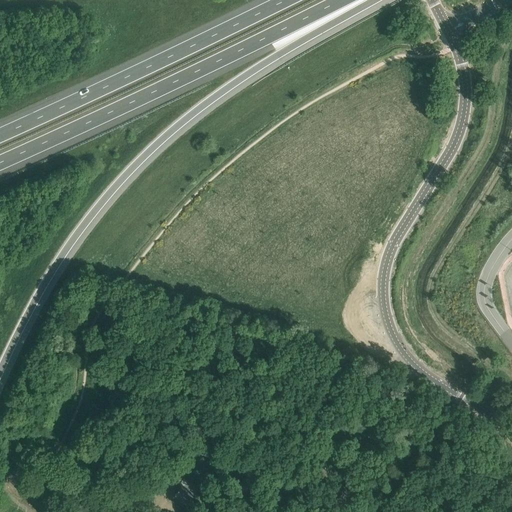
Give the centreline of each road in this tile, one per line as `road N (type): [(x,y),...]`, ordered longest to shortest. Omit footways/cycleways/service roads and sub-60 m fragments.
road 1 (motorway): [(0,399),(80,241),(160,142),(268,61),(377,0)]
road 2 (tertiary): [(511,434),(410,361),(384,315),(386,257),(455,141),(465,109),(450,29)]
road 3 (motorway): [(0,163),(341,0)]
road 4 (motorway): [(285,0),(0,134)]
